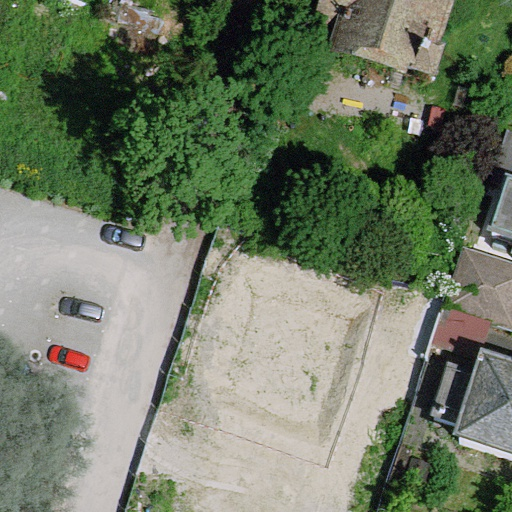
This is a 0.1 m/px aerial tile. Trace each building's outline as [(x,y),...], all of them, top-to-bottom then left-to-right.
[(336,0),(335,3),(356,11),(343,53),(427,82),(453,0),(336,0)] [(511,133),(507,132),(495,174),(502,177),(485,237),(495,240),(510,193),(511,193),(511,133)] [(511,246),(511,193),(510,193),(495,240),(511,246)] [(511,333),(511,271),(467,256),(449,312),(511,333)] [(357,312),(250,276),(231,329),(247,335),(231,386),(323,418),(357,312)] [(444,315),(448,302),(416,291),(396,352),(428,362),(444,315)] [(488,330),(446,316),(438,343),(478,355),(488,330)] [(511,377),(486,369),(481,383),(452,375),(436,422),(466,432),(462,447),(511,463),(511,377)]
